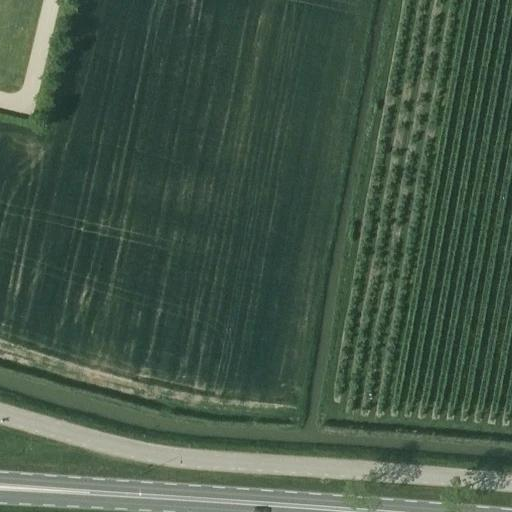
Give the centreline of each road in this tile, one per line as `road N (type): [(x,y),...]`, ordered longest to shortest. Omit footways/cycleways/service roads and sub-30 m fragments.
road 1 (unclassified): [(511,487),(159,459),(0,415)]
road 2 (primary): [(400,511),(0,489)]
